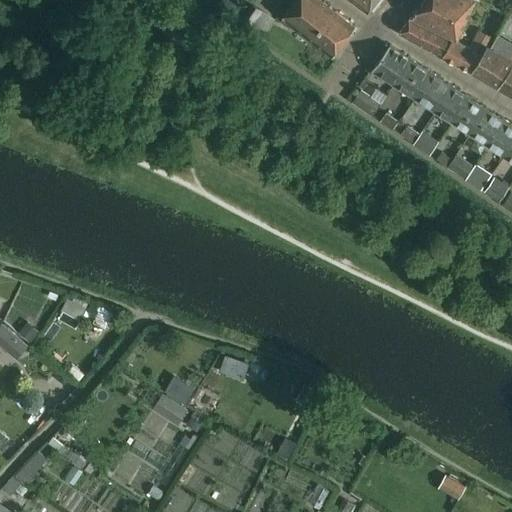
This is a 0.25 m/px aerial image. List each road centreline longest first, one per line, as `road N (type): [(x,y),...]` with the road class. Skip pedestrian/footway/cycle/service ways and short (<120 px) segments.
road 1 (track): [(146,318),(0,479)]
road 2 (residential): [(511,110),(382,29)]
